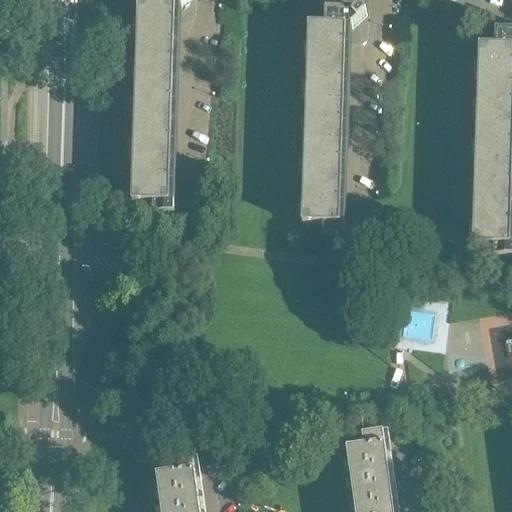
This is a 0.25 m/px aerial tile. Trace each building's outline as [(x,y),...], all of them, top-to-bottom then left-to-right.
[(174,217),(181,10),(182,10),(182,9),(188,3),(189,4),(192,0),(154,0),(155,8),(139,7),(138,29),(143,29),(142,47),(138,47),(137,68),(142,68),(141,86),(136,86),(136,107),(140,108),(140,126),(135,126),(134,147),(139,147),(139,165),(134,165),(133,186),(138,186),(137,204),(133,204),(132,206),(154,207),(154,216),(153,216),(153,217),(175,218),(175,217),(174,217)] [(303,227),(325,228),(324,238),(323,239),(345,240),(346,238),(345,238),(351,32),(352,32),(353,14),(351,14),(351,17),(341,6),(330,16),(327,16),(327,14),(326,14),(325,29),(309,29),(309,50),(314,50),(313,68),(308,68),(307,89),(312,90),(312,108),(307,108),(306,129),(311,129),(310,147),(305,147),(305,168),(310,168),(309,187),(304,186),(303,207),(308,208),(308,226),(303,226),(303,227)] [(473,249),(494,249),(510,250),(511,224),(506,223),(506,210),(511,211),(511,188),(511,184),(507,184),(508,171),(511,171),(511,144),(508,145),(509,132),(511,131),(511,105),(510,105),(510,93),(511,92),(511,66),(511,53),(511,28),(501,37),(497,37),(497,35),(496,35),(496,51),(479,50),(479,71),(484,71),(483,90),(478,90),(477,111),(482,111),(482,129),(477,129),(476,150),(481,150),(480,169),(476,169),(475,189),(480,190),(479,208),(474,208),(474,229),(479,229),(478,247),(473,247),(473,249)] [(511,259),(510,260),(494,259),(493,277),(510,277),(510,261),(511,260),(511,259)] [(174,284),(158,288),(150,290),(154,309),(178,303),(174,284)] [(393,511),(382,435),(363,438),(363,439),(364,439),(366,449),(347,453),(348,454),(349,454),(351,472),(350,472),(350,474),(351,474),(354,492),(353,492),(353,493),(354,493),(356,511),(355,511),(393,511)] [(199,511),(193,461),(173,464),(173,465),(174,465),(175,476),(157,479),(157,480),(158,480),(161,499),(160,499),(160,500),(161,500),(162,511),(199,511)]
